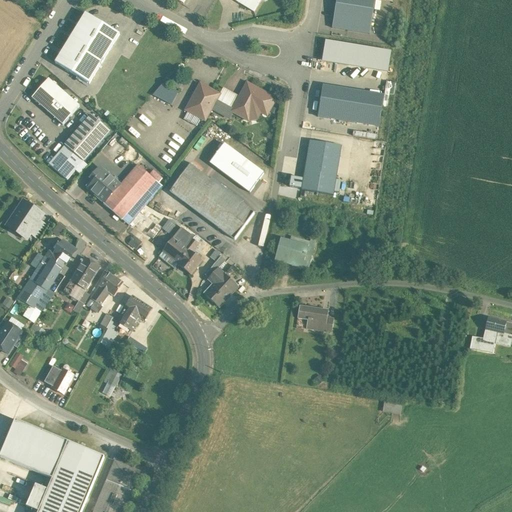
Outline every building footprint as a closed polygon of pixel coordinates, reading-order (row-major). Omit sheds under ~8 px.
[(242,0),(240,4),(254,12),(261,0),(242,0)] [(375,0),(336,0),(332,28),(370,34),(375,0)] [(120,34),(86,13),(55,64),(89,84),(120,34)] [(326,41),(322,62),(388,73),(391,52),(326,41)] [(80,106),(49,79),(32,98),(63,125),(80,106)] [(393,95),(394,82),(386,81),(384,95),(393,95)] [(171,105),(178,92),(160,83),(153,96),(171,105)] [(220,95),(200,84),(195,94),(215,104),(217,100),(220,95)] [(276,99),(247,84),(240,97),(233,109),(232,112),(233,112),(244,119),(248,111),(255,109),(267,116),(276,99)] [(217,100),(233,109),(240,97),(223,88),(220,95),(217,100)] [(378,98),(322,90),(318,117),(379,127),(384,99),(378,98)] [(215,104),(195,94),(186,111),(205,121),(212,109),(215,104)] [(229,119),(233,112),(232,112),(233,109),(217,100),(215,104),(212,109),(229,119)] [(119,121),(110,113),(106,117),(115,125),(119,121)] [(91,115),(65,146),(84,162),(110,132),(91,115)] [(196,124),(199,119),(192,115),(189,120),(196,124)] [(358,133),(367,134),(366,137),(376,138),(377,127),(359,124),(358,133)] [(342,146),(310,141),(302,191),(333,196),(342,146)] [(264,173),(225,144),(210,163),(249,193),(264,173)] [(84,162),(65,146),(49,164),(67,180),(75,170),(80,174),(88,165),(84,162)] [(120,185),(104,205),(122,220),(123,219),(156,181),(138,165),(120,185)] [(248,209),(190,166),(170,192),(228,235),(248,209)] [(120,185),(104,172),(89,189),(105,203),(103,204),(104,205),(120,185)] [(156,181),(123,219),(129,225),(162,187),(156,181)] [(21,198),(4,228),(27,241),(31,234),(36,238),(45,222),(41,220),(45,212),(21,198)] [(248,209),(228,235),(235,240),(254,214),(248,209)] [(170,220),(162,230),(169,235),(176,226),(170,220)] [(141,234),(132,227),(125,236),(130,240),(134,235),(138,239),(141,234)] [(192,253),(186,249),(193,240),(194,238),(182,228),(173,239),(160,257),(175,269),(178,266),(191,276),(202,262),(192,253)] [(140,241),(134,237),(129,243),(135,248),(140,241)] [(316,244),(291,238),(290,242),(286,259),(294,261),(293,264),(292,267),(306,270),(308,263),(311,264),(316,244)] [(281,239),(275,262),(281,264),(282,261),(293,264),(294,261),(286,259),(290,242),(281,239)] [(193,240),(186,249),(192,253),(198,245),(193,240)] [(58,244),(54,249),(56,251),(54,254),(50,251),(42,262),(59,273),(65,263),(67,264),(76,251),(63,241),(61,245),(58,244)] [(82,263),(72,280),(78,283),(70,296),(79,302),(84,292),(87,288),(87,289),(101,267),(85,258),(83,262),(82,261),(81,262),(82,263)] [(220,258),(205,276),(209,279),(218,270),(226,262),(220,258)] [(59,273),(42,262),(30,281),(48,291),(59,273)] [(238,287),(223,274),(223,275),(218,270),(209,279),(215,284),(205,295),(219,308),(238,287)] [(108,273),(99,286),(100,287),(91,299),(96,303),(101,306),(110,294),(114,297),(124,284),(108,273)] [(245,279),(241,283),(246,288),(250,283),(245,279)] [(78,283),(72,280),(64,293),(70,296),(78,283)] [(48,291),(30,281),(18,298),(31,306),(36,309),(48,291)] [(199,287),(202,291),(210,287),(207,282),(199,287)] [(48,291),(36,309),(41,313),(49,302),(48,302),(54,294),(48,291)] [(84,292),(79,302),(84,305),(90,295),(84,292)] [(132,297),(126,307),(126,308),(118,320),(117,321),(118,322),(123,325),(133,331),(133,332),(133,331),(141,319),(145,321),(144,321),(145,322),(145,321),(152,310),(153,309),(152,309),(133,297),(133,296),(132,297)] [(7,297),(2,303),(8,308),(13,301),(7,297)] [(91,299),(87,305),(92,309),(96,303),(91,299)] [(68,302),(64,308),(70,312),(74,306),(68,302)] [(31,306),(25,316),(35,323),(41,313),(36,309),(31,306)] [(328,311),(300,307),(298,319),(308,320),(307,329),(332,333),(334,319),(327,318),(328,311)] [(107,314),(101,325),(107,329),(113,318),(107,314)] [(113,318),(107,329),(112,332),(118,322),(117,321),(118,320),(113,318)] [(511,323),(488,318),(485,334),(484,339),(482,351),(493,353),(496,333),(511,336),(511,323)] [(112,332),(107,329),(105,333),(114,339),(116,336),(123,325),(118,322),(112,332)] [(8,324),(0,335),(0,349),(7,354),(13,346),(21,332),(8,324)] [(35,326),(30,335),(40,341),(45,333),(35,326)] [(21,332),(13,346),(18,349),(28,333),(22,330),(21,332)] [(109,348),(114,339),(105,333),(100,342),(109,348)] [(484,339),(472,338),(470,349),(482,351),(484,339)] [(14,373),(20,376),(25,369),(19,365),(14,373)] [(76,375),(55,365),(46,382),(67,392),(76,375)] [(104,379),(116,385),(122,374),(110,368),(104,379)] [(101,393),(110,397),(116,385),(108,381),(101,393)] [(403,404),(385,401),(383,412),(401,416),(403,404)] [(0,457),(53,480),(68,443),(15,421),(0,457)] [(82,511),(105,458),(68,443),(53,480),(48,491),(36,486),(27,508),(37,511),(82,511)] [(114,461),(93,511),(123,511),(141,472),(140,472),(134,469),(136,464),(117,456),(115,461),(114,461)]
